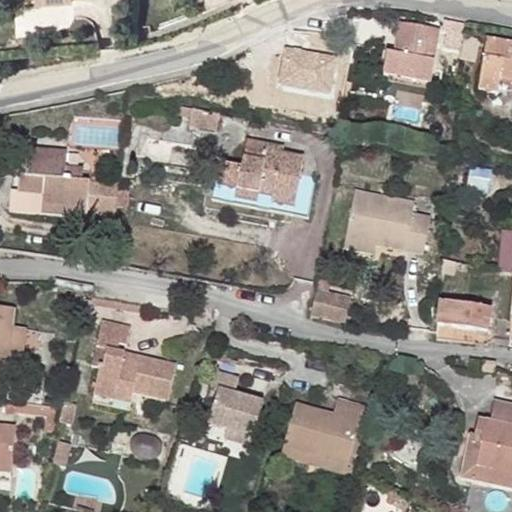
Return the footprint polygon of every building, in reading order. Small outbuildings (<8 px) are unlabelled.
[(439,32),(399,25),(394,55),(386,54),(382,77),(430,85),(439,32)] [(478,91),(498,94),(500,81),(511,82),(511,43),(485,40),(478,91)] [(511,82),(500,81),(498,94),(511,92),(511,82)] [(191,109),(178,106),(176,114),(190,115),(191,109)] [(219,114),(191,109),(190,115),(189,125),(216,130),(219,114)] [(79,116),(76,143),(121,148),(124,122),(79,116)] [(221,188),(214,187),(211,200),(307,218),(314,182),(300,179),(304,158),(282,155),(283,147),(246,141),(242,168),(226,165),(221,188)] [(8,214),(115,222),(117,185),(88,183),(87,191),(81,191),(81,183),(82,169),(65,168),(65,153),(27,150),(26,168),(11,167),(8,214)] [(346,241),(376,247),(422,255),(429,219),(412,215),(413,203),(354,193),(346,241)] [(497,273),(511,274),(511,230),(500,230),(497,267),(497,273)] [(376,247),(346,241),(344,252),(374,257),(376,247)] [(456,264),(443,263),(442,275),(455,276),(456,264)] [(310,317),(346,324),(350,299),(326,294),(328,285),(317,283),(313,303),(310,317)] [(490,311),(440,303),(437,327),(486,334),(490,311)] [(0,308),(0,363),(9,364),(10,357),(13,327),(15,310),(0,308)] [(126,364),(128,354),(115,351),(116,344),(125,345),(129,329),(101,322),(95,348),(105,349),(101,369),(97,368),(91,394),(112,399),(113,391),(129,395),(130,392),(165,400),(173,364),(137,357),(136,366),(126,364)] [(56,332),(13,327),(10,357),(53,361),(56,332)] [(137,357),(128,354),(126,364),(136,366),(137,357)] [(496,364),(469,361),(468,372),(489,375),(496,375),(496,364)] [(217,389),(212,409),(208,423),(226,428),(253,435),(262,401),(233,394),(238,377),(213,371),(208,387),(217,389)] [(203,406),(212,409),(217,389),(208,387),(203,406)] [(113,391),(112,399),(127,402),(129,395),(113,391)] [(336,417),(297,405),(285,445),(349,467),(368,409),(341,400),(336,417)] [(62,410),(59,422),(71,424),(76,404),(64,401),(62,410)] [(460,482),(474,485),(478,469),(511,476),(511,407),(494,403),(490,423),(477,421),(474,437),(469,436),(460,482)] [(250,446),(253,435),(226,428),(224,440),(250,446)] [(13,431),(0,429),(0,466),(8,468),(13,431)] [(71,444),(59,442),(54,465),(66,467),(71,444)] [(349,467),(285,445),(282,457),(346,477),(349,467)] [(0,475),(7,477),(8,468),(0,466),(0,475)] [(511,493),(511,476),(478,469),(474,485),(511,493)] [(404,511),(409,504),(397,497),(394,501),(390,499),(387,505),(399,511),(404,511)]
